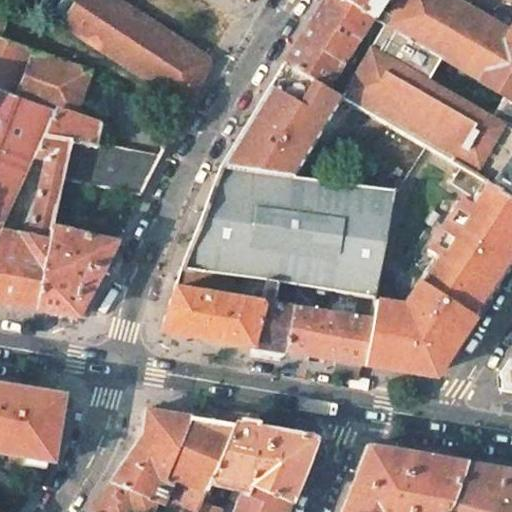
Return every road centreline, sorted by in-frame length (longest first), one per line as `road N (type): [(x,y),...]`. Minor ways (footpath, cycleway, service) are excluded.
road 1 (primary): [(116,365),(355,405)]
road 2 (residential): [(116,365),(90,457),(55,511)]
road 3 (residential): [(444,419),(511,315)]
